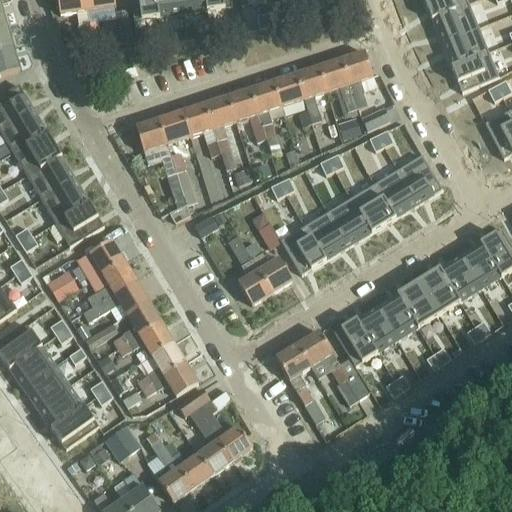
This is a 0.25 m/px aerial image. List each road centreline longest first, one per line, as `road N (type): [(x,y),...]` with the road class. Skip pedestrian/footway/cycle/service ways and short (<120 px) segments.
road 1 (residential): [(89,136),(394,38)]
road 2 (residential): [(236,370),(485,213)]
road 3 (residential): [(236,370),(89,136)]
road 4 (residential): [(294,470),(338,464),(511,359)]
road 5 (residential): [(485,213),(394,38)]
road 6 (residential): [(89,136),(44,52),(30,0)]
road 7 (residential): [(79,511),(0,404)]
